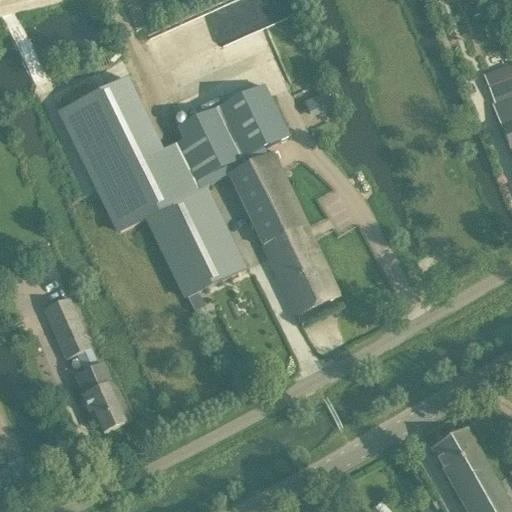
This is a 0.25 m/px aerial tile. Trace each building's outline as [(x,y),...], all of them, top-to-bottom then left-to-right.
[(127,81),(61,113),(120,234),(148,220),(187,300),(198,295),(246,271),(206,188),(184,142),(162,153),(127,81)] [(486,91),(492,106),(511,97),(511,82),(511,81),(486,91)] [(264,88),(178,130),(183,142),(184,142),(206,188),(228,177),(267,158),(264,150),(289,138),(264,88)] [(511,97),(492,106),(500,127),(499,128),(509,153),(511,152),(511,97)] [(267,158),(228,177),(295,319),(339,298),(271,156),(267,158)] [(198,295),(187,300),(194,315),(205,309),(198,295)] [(79,384),(85,397),(83,398),(84,402),(82,402),(82,404),(84,410),(86,411),(88,410),(90,414),(93,412),(103,435),(124,425),(108,389),(111,387),(102,368),(98,370),(90,350),(91,350),(69,301),(43,312),(66,362),(77,356),(87,379),(79,384)] [(466,511),(511,511),(465,431),(431,451),(466,511)] [(419,504),(417,505),(420,511),(434,511),(429,499),(419,504)]
